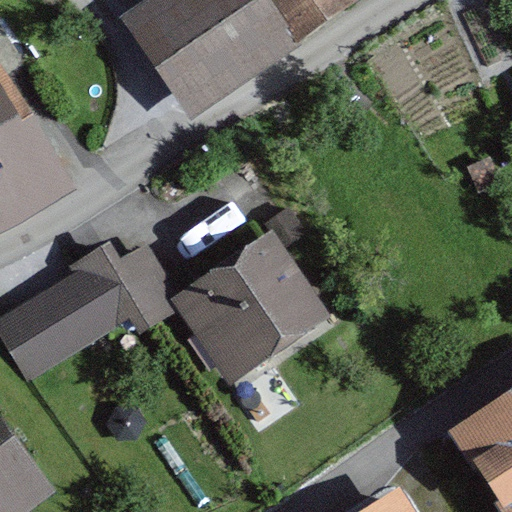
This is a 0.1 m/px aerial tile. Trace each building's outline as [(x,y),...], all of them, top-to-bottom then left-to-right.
[(361,0),(144,0),(118,18),(186,118),(252,74),(361,0)] [(0,126),(30,109),(0,56),(0,126)] [(30,109),(0,126),(0,227),(75,185),(30,109)] [(229,203),(251,189),(236,165),(213,179),(229,203)] [(330,321),(271,230),(176,292),(166,298),(176,313),(226,389),(330,321)] [(176,292),(144,244),(119,260),(108,243),(69,268),(72,273),(0,319),(0,338),(28,382),(126,319),(138,338),(176,313),(166,298),(176,292)] [(500,511),(511,511),(511,382),(445,426),(500,511)] [(0,511),(27,511),(52,495),(0,424),(0,511)] [(410,511),(404,501),(385,511),(410,511)]
